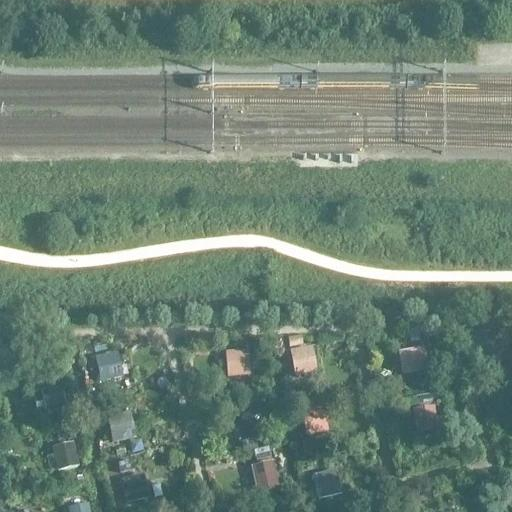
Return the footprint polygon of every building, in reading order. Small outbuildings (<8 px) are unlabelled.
[(315,343),(288,347),(292,376),(319,372),(315,343)] [(394,350),(400,377),(427,371),(421,345),(394,350)] [(224,349),(226,376),(253,373),(251,346),(224,349)] [(119,352),(89,357),(94,386),(124,380),(119,352)] [(63,380),(38,385),(42,408),(67,403),(63,380)] [(435,402),(414,404),(417,431),(437,430),(435,402)] [(266,406),(247,408),(250,433),(269,431),(266,406)] [(327,409),(300,413),(305,441),(331,437),(327,409)] [(108,421),(113,448),(140,442),(135,416),(108,421)] [(48,444),(53,471),(80,465),(75,439),(48,444)] [(249,461),(254,488),(281,483),(276,456),(249,461)] [(337,468),(312,472),(316,498),(342,494),(337,468)] [(143,477),(120,480),(124,510),(147,507),(143,477)]
